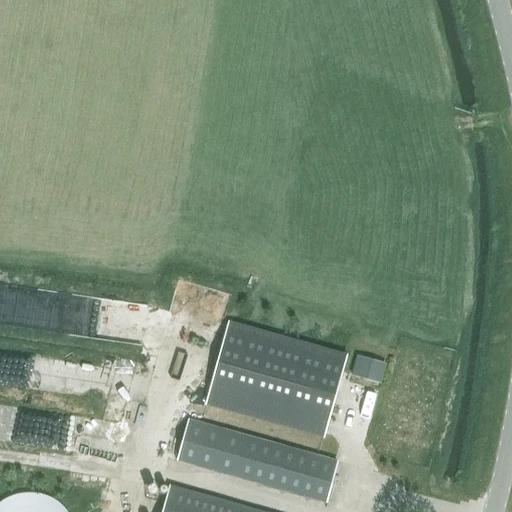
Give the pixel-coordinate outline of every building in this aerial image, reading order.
[(228,323),(209,392),(327,425),(346,356),(234,325),(228,323)] [(351,375),(380,383),(385,365),(356,357),(351,375)] [(325,503),(325,502),(336,461),(188,420),(176,462),(325,503)] [(259,511),(213,499),(170,486),(162,511),(259,511)] [(68,511),(69,511),(52,500),(40,495),(32,495),(27,496),(24,496),(14,498),(10,500),(4,502),(2,505),(0,506),(0,511),(68,511)]
